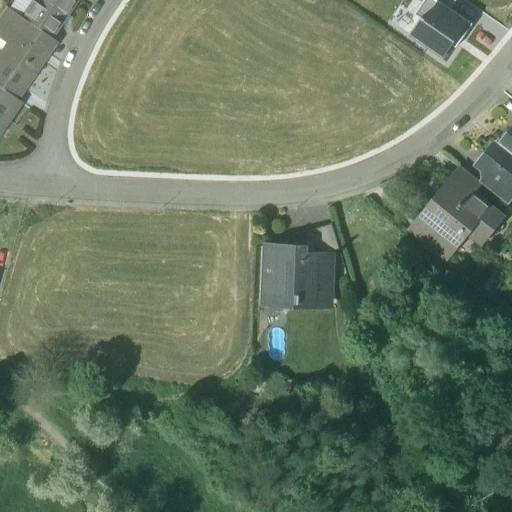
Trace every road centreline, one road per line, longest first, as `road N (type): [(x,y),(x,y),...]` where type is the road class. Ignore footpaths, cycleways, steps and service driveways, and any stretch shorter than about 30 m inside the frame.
road 1 (residential): [(511,56),(468,110),(415,152),(354,180),(269,195),(51,185)]
road 2 (track): [(511,396),(460,447),(67,401),(37,417)]
road 3 (residential): [(51,185),(58,115),(75,60),(113,0)]
